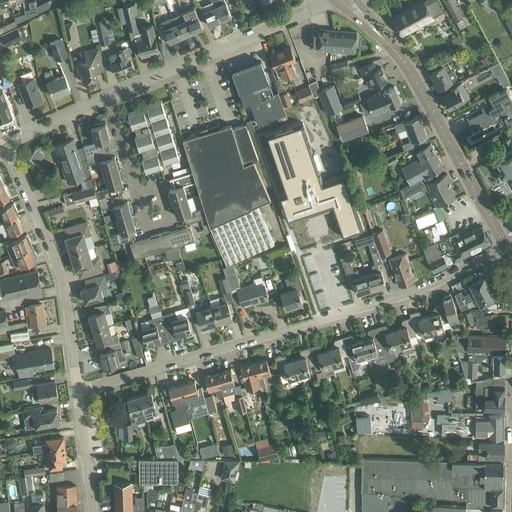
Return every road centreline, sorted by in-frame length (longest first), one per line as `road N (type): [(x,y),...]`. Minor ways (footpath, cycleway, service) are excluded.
road 1 (residential): [(77,391),(372,308),(435,286),(504,243)]
road 2 (residential): [(77,391),(66,297),(3,145)]
road 3 (residential): [(108,97),(330,0)]
road 4 (secondary): [(504,243),(385,42)]
road 5 (residential): [(108,97),(148,228)]
road 6 (residential): [(91,511),(77,391)]
